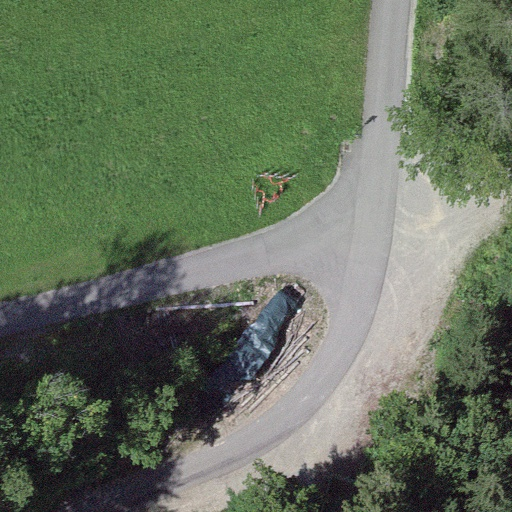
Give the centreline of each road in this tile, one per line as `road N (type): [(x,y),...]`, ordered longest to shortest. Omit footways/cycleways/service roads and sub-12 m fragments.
road 1 (unclassified): [(442,0),(341,342),(278,411),(104,511)]
road 2 (track): [(0,316),(372,232)]
road 3 (track): [(511,182),(372,232)]
